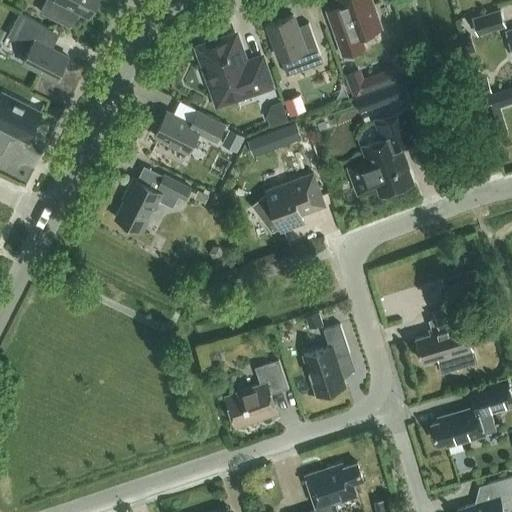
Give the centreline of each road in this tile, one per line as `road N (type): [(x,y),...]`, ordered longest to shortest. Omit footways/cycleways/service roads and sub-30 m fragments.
road 1 (residential): [(394,408),(351,252),(366,237),(511,189)]
road 2 (residential): [(77,511),(394,408)]
road 3 (tertiary): [(49,219),(136,43),(175,0)]
